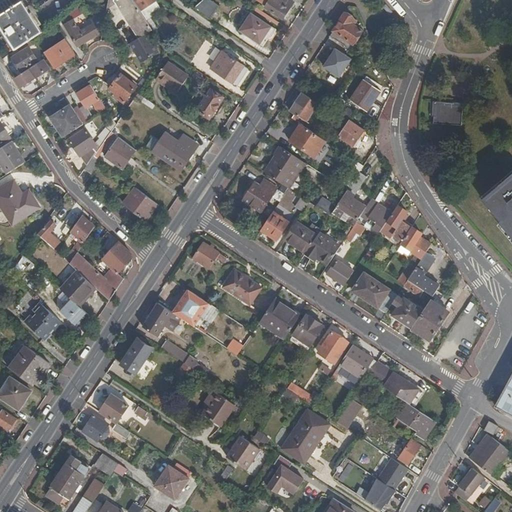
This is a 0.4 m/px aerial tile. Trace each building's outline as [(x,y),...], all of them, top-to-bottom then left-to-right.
[(18,0),(3,0),(0,2),(0,16),(20,3),(18,0)] [(120,7),(123,6),(142,36),(149,31),(154,28),(155,28),(148,19),(143,11),(135,0),(110,0),(109,7),(117,2),(120,7)] [(135,0),(143,11),(156,1),(157,1),(156,0),(135,0)] [(203,0),(196,6),(204,13),(211,18),(220,4),(214,0),(203,0)] [(289,11),(294,3),(289,0),(270,0),(265,7),(286,21),(292,13),(289,11)] [(20,3),(0,16),(0,25),(15,50),(25,44),(32,40),(42,33),(22,1),(20,3)] [(162,10),(156,1),(143,11),(148,19),(162,10)] [(94,21),(80,30),(72,36),(79,47),(104,31),(106,20),(109,8),(93,19),(94,21)] [(269,38),(274,30),(251,14),(240,30),(262,46),(268,37),(269,38)] [(354,20),(345,14),(330,37),(345,46),(348,42),(352,45),(362,31),(351,24),(354,20)] [(74,21),(66,26),(72,36),(80,30),(74,21)] [(136,39),(131,42),(140,56),(145,53),(149,58),(160,51),(149,31),(142,36),(136,39)] [(134,36),(123,43),(125,47),(131,42),(136,39),(134,36)] [(32,40),(25,44),(28,49),(29,49),(35,44),(32,40)] [(46,52),(56,68),(60,65),(67,61),(68,60),(58,44),(46,52)] [(357,59),(339,48),(326,68),(343,79),(357,59)] [(22,71),(38,61),(29,49),(28,49),(14,58),(22,71)] [(224,53),(221,51),(216,59),(219,61),(224,53)] [(235,60),(234,60),(224,53),(219,61),(216,59),(210,67),(238,86),(248,70),(235,60)] [(45,60),(45,59),(30,69),(36,78),(51,68),(45,60)] [(69,65),(67,61),(60,65),(63,69),(69,65)] [(191,76),(171,62),(159,79),(179,93),(191,76)] [(30,69),(15,78),(21,87),(36,78),(30,69)] [(138,85),(123,73),(111,88),(118,94),(117,96),(125,102),(138,85)] [(368,112),(380,92),(364,82),(351,101),(368,112)] [(73,98),(80,109),(75,113),(82,125),(94,117),(87,106),(92,103),(99,114),(107,108),(100,98),(98,99),(91,87),(73,98)] [(215,122),(229,101),(211,89),(197,110),(215,122)] [(289,112),(294,115),(291,119),(301,125),(302,126),(317,104),(302,94),(289,112)] [(434,117),(434,123),(462,125),(463,103),(433,102),(433,116),(434,117)] [(63,129),(61,130),(65,137),(82,125),(75,113),(73,111),(67,114),(65,111),(55,117),(63,129)] [(86,129),(70,139),(87,167),(94,156),(112,132),(117,124),(114,119),(100,137),(102,142),(97,145),(86,129)] [(0,144),(10,138),(0,122),(0,144)] [(365,132),(350,122),(339,137),(355,148),(365,132)] [(289,141),(314,157),(325,141),(302,126),(301,125),(289,141)] [(106,157),(122,170),(136,151),(118,137),(112,132),(94,156),(97,158),(106,147),(109,144),(113,139),(117,142),(106,157)] [(157,135),(149,146),(155,150),(163,139),(157,135)] [(184,137),(179,144),(167,135),(155,153),(182,171),(199,147),(184,137)] [(12,141),(0,148),(0,164),(7,175),(25,163),(12,141)] [(273,156),(277,159),(267,175),(282,185),(289,189),(290,190),(306,165),(279,147),(273,156)] [(97,158),(94,156),(87,167),(85,169),(93,175),(101,163),(102,162),(97,158)] [(364,167),(358,163),(342,188),(348,191),(360,173),(364,167)] [(360,173),(348,191),(337,208),(333,213),(340,218),(344,212),(358,221),(359,220),(361,216),(366,208),(353,199),(367,177),(360,173)] [(499,220),(498,221),(511,237),(511,175),(482,200),(499,220)] [(0,190),(0,205),(12,225),(32,212),(22,196),(13,182),(0,190)] [(261,213),(272,196),(280,202),(282,199),(283,197),(277,193),(275,191),(276,190),(264,182),(260,187),(254,184),(243,201),(261,213)] [(289,189),(282,185),(277,193),(283,197),(287,191),(289,189)] [(124,205),(145,221),(157,205),(136,188),(124,205)] [(29,191),(22,196),(32,212),(39,208),(29,191)] [(283,197),(282,199),(294,207),(296,205),(300,200),(287,191),(283,197)] [(300,200),(296,205),(305,211),(310,204),(301,198),(300,200)] [(337,208),(324,199),(317,208),(331,217),(333,213),(337,208)] [(372,199),(366,208),(361,216),(368,221),(369,219),(377,225),(373,230),(379,235),(381,231),(393,214),(372,199)] [(398,206),(393,214),(381,231),(391,238),(393,235),(404,242),(413,229),(404,223),(410,214),(398,206)] [(290,222),(274,211),(261,230),(277,241),(290,222)] [(75,215),(67,227),(71,230),(79,218),(75,215)] [(75,241),(78,243),(66,260),(69,263),(70,263),(77,252),(95,228),(84,218),(72,233),(78,237),(75,241)] [(46,230),(40,236),(56,251),(61,244),(49,232),(55,225),(51,221),(44,227),(46,230)] [(354,227),(352,230),(346,239),(351,242),(362,226),(360,224),(357,222),(354,227)] [(318,237),(297,223),(285,241),(306,255),(318,237)] [(413,229),(404,242),(402,246),(422,261),(427,254),(432,247),(421,239),(423,235),(414,228),(413,229)] [(321,232),(318,237),(306,255),(315,261),(318,258),(328,265),(346,239),(352,230),(349,229),(338,245),(321,232)] [(78,271),(95,288),(109,301),(124,279),(119,274),(131,260),(131,254),(119,243),(103,260),(114,270),(111,272),(114,275),(107,279),(104,277),(77,252),(70,263),(69,263),(78,271)] [(214,250),(211,249),(204,244),(193,260),(209,270),(216,259),(223,263),(226,259),(220,255),(220,254),(214,250)] [(422,261),(415,271),(409,279),(429,293),(435,296),(440,288),(424,277),(435,260),(427,254),(422,261)] [(98,255),(93,260),(108,273),(104,277),(107,279),(114,275),(111,272),(114,270),(103,260),(101,258),(101,257),(98,255)] [(337,261),(327,274),(345,287),(354,273),(337,261)] [(415,271),(409,267),(399,282),(405,286),(409,279),(415,271)] [(235,270),(226,283),(255,302),(264,290),(251,281),(235,270)] [(78,271),(61,289),(75,303),(78,306),(95,288),(78,271)] [(356,287),(367,295),(365,299),(386,314),(398,297),(365,274),(356,287)] [(405,286),(424,299),(429,293),(409,279),(405,286)] [(222,288),(251,308),(255,302),(226,283),(222,288)] [(356,287),(353,291),(365,299),(367,295),(356,287)] [(212,306),(189,291),(173,314),(179,317),(200,331),(205,323),(202,320),(212,306)] [(268,310),(264,317),(275,325),(289,334),(300,317),(287,309),(289,306),(277,298),(268,310)] [(406,300),(395,316),(414,329),(424,312),(406,300)] [(431,302),(424,312),(414,329),(431,341),(449,315),(431,302)] [(63,315),(77,327),(88,315),(78,306),(75,303),(63,315)] [(53,330),(57,334),(64,326),(41,304),(40,304),(33,311),(37,315),(34,319),(31,316),(25,323),(37,335),(39,333),(42,336),(40,338),(45,342),(51,335),(49,334),(53,330)] [(143,328),(158,338),(169,320),(173,314),(159,304),(143,328)] [(289,306),(287,309),(300,317),(302,315),(289,306)] [(179,317),(173,314),(169,320),(175,324),(179,317)] [(309,347),(324,326),(307,315),(293,335),(309,347)] [(275,325),(271,329),(286,339),(289,334),(275,325)] [(335,364),(349,343),(333,331),(319,353),(335,364)] [(139,341),(126,359),(120,355),(116,361),(137,374),(145,362),(148,364),(151,359),(148,358),(153,351),(139,341)] [(165,342),(161,348),(186,364),(193,369),(198,363),(165,342)] [(348,355),(347,354),(335,373),(355,386),(363,374),(368,377),(378,363),(378,362),(354,346),(348,355)] [(48,364),(25,348),(10,370),(13,373),(32,387),(48,364)] [(368,377),(408,403),(415,408),(424,393),(378,363),(368,377)] [(177,378),(188,386),(197,372),(193,369),(186,364),(177,378)] [(322,365),(320,370),(331,375),(333,369),(322,365)] [(31,391),(10,377),(0,392),(0,397),(17,408),(24,398),(26,399),(31,391)] [(511,380),(497,409),(511,417),(511,380)] [(288,389),(287,388),(283,394),(294,401),(298,396),(288,389)] [(236,407),(214,392),(208,400),(213,404),(210,408),(205,415),(222,427),(236,407)] [(129,406),(113,395),(101,413),(118,424),(129,406)] [(417,433),(425,439),(437,422),(415,408),(408,403),(400,418),(418,430),(417,433)] [(144,420),(148,415),(151,417),(152,416),(140,408),(136,414),(144,420)] [(0,436),(1,437),(7,430),(8,431),(16,420),(2,410),(0,413),(0,436)] [(329,426),(308,412),(296,431),(318,446),(326,433),(325,432),(329,426)] [(354,419),(344,413),(338,422),(348,429),(354,419)] [(109,426),(95,417),(84,434),(98,444),(109,426)] [(114,431),(128,440),(132,433),(119,424),(114,431)] [(494,436),(498,429),(488,424),(484,431),(494,436)] [(421,445),(413,440),(413,439),(392,425),(386,434),(407,448),(400,459),(409,465),(421,445)] [(259,431),(255,438),(267,446),(270,439),(259,431)] [(309,456),(311,457),(318,446),(296,431),(284,448),(305,462),(309,456)] [(361,438),(365,440),(376,447),(389,456),(393,449),(366,431),(361,438)] [(510,452),(484,432),(467,455),(492,476),(510,452)] [(246,470),(259,451),(242,439),(236,447),(239,448),(236,452),(234,451),(229,457),(246,470)] [(104,455),(96,466),(112,477),(113,474),(115,472),(120,465),(104,455)] [(306,481),(290,470),(294,464),(281,456),(275,465),(281,469),(268,488),(278,494),(283,487),(296,495),(306,481)] [(91,470),(72,457),(51,488),(53,490),(49,496),(66,508),(91,470)] [(391,457),(378,478),(396,489),(409,469),(391,457)] [(128,471),(120,465),(115,472),(122,476),(124,478),(128,471)] [(455,488),(467,471),(460,465),(447,482),(455,488)] [(175,500),(189,479),(169,466),(156,487),(175,500)] [(460,486),(461,487),(455,493),(467,502),(485,479),(473,469),(460,486)] [(396,489),(378,478),(366,499),(381,510),(396,489)] [(105,487),(96,481),(83,499),(85,500),(92,506),(105,487)] [(486,494),(477,505),(486,511),(491,511),(498,504),(486,494)] [(88,511),(92,506),(85,500),(76,511),(88,511)] [(353,511),(336,501),(328,511),(353,511)] [(141,511),(143,508),(134,503),(129,511),(141,511)]
